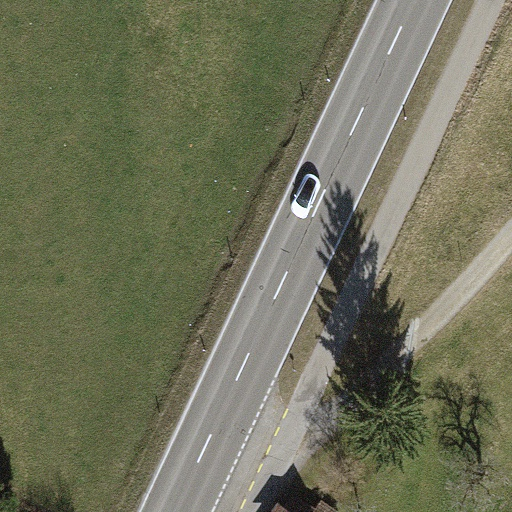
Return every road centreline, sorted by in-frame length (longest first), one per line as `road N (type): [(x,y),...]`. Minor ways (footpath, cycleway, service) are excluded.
road 1 (secondary): [(176,511),(415,0)]
road 2 (track): [(511,241),(323,430),(283,453),(209,440)]
